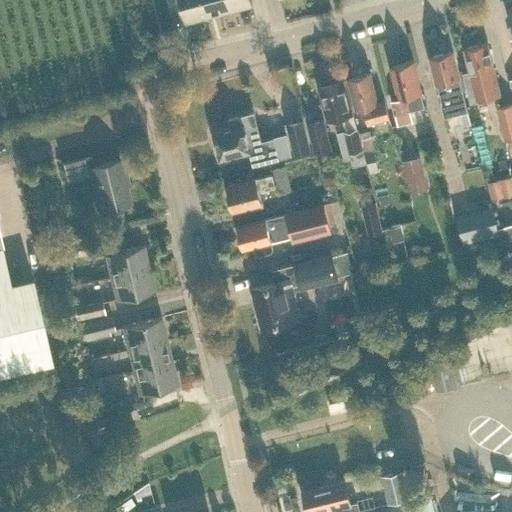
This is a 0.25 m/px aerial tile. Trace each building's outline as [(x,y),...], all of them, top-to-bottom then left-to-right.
[(178,0),(185,22),(208,16),(203,0),(178,0)] [(229,10),(226,0),(203,0),(208,16),(229,10)] [(226,0),(229,10),(252,4),(250,0),(226,0)] [(471,102),(500,94),(486,42),(463,48),(469,71),(463,72),(471,102)] [(452,51),(429,57),(436,85),(437,85),(442,103),(441,103),(444,117),(467,111),(452,51)] [(420,92),(421,92),(413,61),(390,67),(398,98),(390,100),(397,124),(413,120),(410,110),(424,106),(420,92)] [(366,123),(388,117),(384,101),(377,103),(369,72),(347,78),(355,108),(362,106),(366,123)] [(348,153),(364,149),(359,132),(358,128),(357,128),(345,79),(339,80),(336,76),(323,79),(322,85),(318,85),(327,119),(342,116),(345,130),(343,131),(348,153)] [(511,103),(497,107),(505,138),(509,137),(511,150),(511,103)] [(283,135),(261,141),(253,112),(228,118),(230,126),(212,131),(219,159),(249,152),(252,164),(289,154),(284,133),(282,133),(283,135)] [(332,149),(324,117),(306,122),(314,154),(332,149)] [(311,151),(303,118),(285,122),(293,155),(311,151)] [(359,132),(364,149),(365,149),(371,172),(380,170),(373,141),(377,140),(374,128),(359,132)] [(121,159),(92,166),(89,154),(62,161),(66,180),(90,174),(99,209),(129,202),(125,186),(128,185),(121,159)] [(428,187),(420,155),(402,159),(410,192),(428,187)] [(291,189),(285,165),(272,168),(278,192),(291,189)] [(259,191),(274,186),(270,174),(256,178),(226,186),(232,211),(263,204),(259,191)] [(502,198),(511,195),(511,181),(510,175),(487,181),(492,200),(501,197),(502,198)] [(382,230),(375,200),(361,204),(367,233),(382,230)] [(271,241),(281,239),(291,236),(292,241),(331,231),(324,203),(264,218),(264,220),(236,227),(241,249),(253,246),(255,252),(259,254),(271,251),(273,247),(271,241)] [(390,219),(402,217),(400,207),(388,210),(390,219)] [(499,233),(492,207),(456,216),(463,242),(499,233)] [(399,225),(390,227),(393,240),(402,238),(399,225)] [(67,258),(90,253),(86,239),(64,244),(67,258)] [(9,281),(0,244),(0,243),(0,374),(51,363),(32,276),(9,281)] [(109,277),(148,267),(143,245),(104,254),(109,277)] [(301,287),(338,278),(338,275),(352,271),(347,251),(295,264),(298,276),(251,288),(261,327),(299,317),(290,279),(298,277),(301,287)] [(115,300),(154,290),(148,267),(109,277),(115,300)] [(104,314),(101,300),(73,306),(76,320),(104,314)] [(372,330),(368,313),(346,318),(350,335),(372,330)] [(127,349),(166,340),(160,317),(121,326),(127,349)] [(80,341),(109,335),(105,318),(76,325),(80,341)] [(132,371),(171,362),(166,340),(127,349),(132,371)] [(437,390),(457,386),(451,358),(431,363),(437,390)] [(138,394),(176,384),(171,362),(132,371),(138,394)] [(86,374),(87,381),(95,379),(93,373),(86,374)] [(101,378),(87,382),(89,394),(104,391),(101,378)] [(131,421),(127,408),(93,420),(97,433),(131,421)] [(408,499),(402,470),(381,475),(387,504),(408,499)] [(358,511),(356,502),(349,503),(343,480),(302,491),(307,511),(319,511),(329,510),(329,511),(358,511)] [(113,507),(116,511),(120,511),(133,504),(129,497),(113,507)] [(411,511),(409,502),(370,511),(411,511)]
